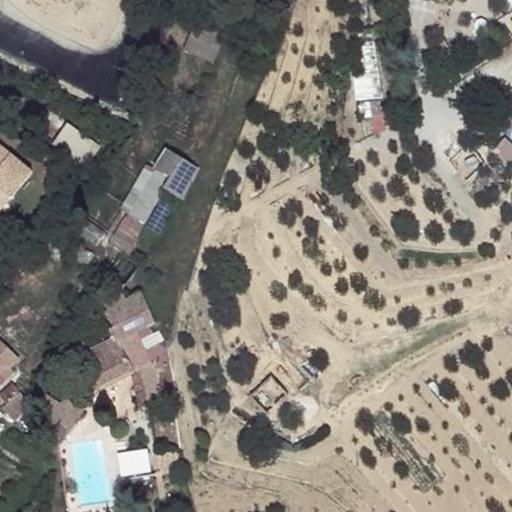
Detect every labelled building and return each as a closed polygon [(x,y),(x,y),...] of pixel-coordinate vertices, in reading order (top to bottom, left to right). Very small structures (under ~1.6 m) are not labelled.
[(182,155),(162,144),(152,162),(172,174),(182,155)] [(0,145),(0,211),(32,171),(0,145)] [(194,162),(182,155),(172,174),(167,184),(179,192),(194,162)] [(172,174),(152,162),(111,242),(129,252),(167,184),(172,174)] [(142,345),(128,316),(108,326),(121,326),(134,351),(142,345)] [(121,326),(108,326),(114,335),(131,368),(139,361),(134,351),(121,326)] [(131,368),(114,335),(79,352),(96,385),(131,368)] [(0,340),(0,375),(2,377),(11,368),(5,363),(15,355),(0,340)] [(162,398),(147,343),(142,345),(134,351),(139,361),(148,377),(143,380),(148,402),(162,398)] [(148,377),(139,361),(143,380),(148,377)] [(286,385),(269,369),(246,391),(265,407),(286,385)]
